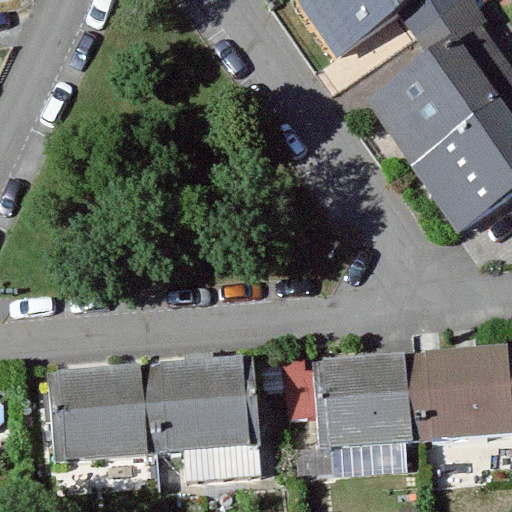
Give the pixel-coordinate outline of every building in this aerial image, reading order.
[(297,0),(337,57),(339,58),(401,16),(409,11),(425,34),(467,6),(463,0),(297,0)] [(467,6),(425,34),(443,60),(435,66),(374,110),(416,171),(511,103),(511,87),(476,36),(483,30),(467,6)] [(418,40),(425,34),(409,11),(401,16),(418,40)] [(425,34),(418,40),(435,66),(443,60),(425,34)] [(511,103),(416,171),(458,232),(461,233),(511,198),(511,103)] [(511,363),(415,371),(421,445),(511,436),(511,363)] [(421,445),(415,371),(314,379),(319,453),(421,445)] [(151,382),(158,457),(187,455),(259,450),(253,375),(151,382)] [(158,457),(151,382),(50,390),(56,465),(158,457)] [(259,450),(187,455),(188,485),(261,479),(259,450)]
